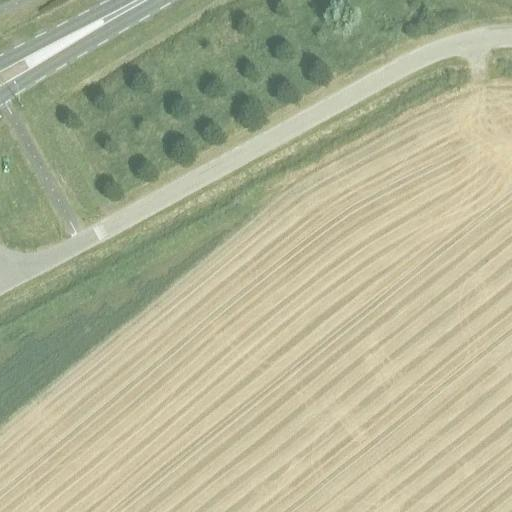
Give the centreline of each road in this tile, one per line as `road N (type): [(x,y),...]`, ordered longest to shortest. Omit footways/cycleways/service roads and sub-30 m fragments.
road 1 (unclassified): [(0,286),(426,57),(511,37)]
road 2 (secondary): [(0,79),(142,0)]
